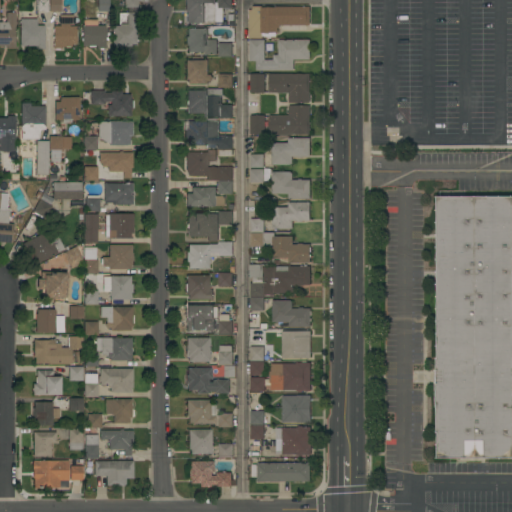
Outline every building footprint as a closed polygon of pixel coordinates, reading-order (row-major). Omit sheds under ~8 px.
[(47,0),(47,11),(35,11),(35,0),(47,0)] [(59,0),(59,11),(48,11),(48,0),(59,0)] [(108,0),(108,11),(97,11),(97,0),(108,0)] [(135,39),(136,39),(136,41),(135,41),(135,44),(130,44),(130,47),(120,47),(120,49),(111,49),(111,26),(118,26),(118,25),(118,13),(126,13),(126,7),(123,7),(123,0),(137,0),(137,7),(136,7),(136,12),(137,12),(137,28),(135,28),(135,39)] [(215,0),(215,2),(218,2),(218,0),(231,0),(231,8),(223,8),(223,22),(205,22),(200,22),(200,24),(195,24),(192,24),(192,23),(186,23),(186,11),(184,11),(184,0),(215,0)] [(279,25),(279,28),(278,28),(278,32),(276,32),(276,37),(271,37),(271,38),(267,38),(267,37),(262,37),(262,38),(248,38),(248,10),(251,10),(251,6),(262,6),(262,7),(275,7),(310,7),(309,25),(279,25)] [(14,26),(14,45),(15,45),(15,48),(5,49),(5,46),(0,46),(0,22),(5,22),(5,13),(14,12),(14,26)] [(72,15),(72,17),(78,17),(78,22),(73,22),(73,23),(72,23),(72,25),(68,25),(68,26),(75,26),(75,32),(76,32),(76,33),(75,33),(75,44),(73,44),(73,45),(71,45),(71,44),(70,44),(70,47),(69,47),(64,47),(60,47),(60,48),(58,48),(58,50),(54,49),(54,48),(52,48),(52,47),(52,43),(52,38),(51,38),(51,36),(52,36),(52,32),(52,28),(52,26),(59,26),(59,25),(58,25),(58,24),(57,24),(57,18),(59,18),(59,15),(72,15)] [(20,46),(19,19),(36,19),(36,25),(43,25),(43,49),(34,49),(34,46),(20,46)] [(104,48),(102,48),(102,50),(98,50),(98,48),(96,48),(96,46),(94,46),(94,47),(87,47),(87,46),(81,46),(81,41),(80,41),(80,38),(81,38),(81,35),(80,35),(80,33),(81,33),(81,26),(82,26),(82,20),(96,20),(96,25),(104,25),(104,48)] [(207,40),(216,40),(216,41),(217,41),(217,55),(204,55),(204,52),(187,52),(187,44),(185,44),(185,36),(187,36),(187,28),(207,28),(207,40)] [(256,70),(256,61),(250,61),(249,39),(265,39),(265,58),(272,58),(272,41),(278,41),(278,40),(310,40),(310,59),(294,59),(294,70),(256,70)] [(232,43),(232,56),(218,56),(218,43),(232,43)] [(207,60),(207,75),(211,75),(211,77),(213,77),(212,79),(211,79),(211,81),(207,81),(207,84),(187,84),(187,79),(185,79),(185,60),(207,60)] [(293,73),(293,74),(304,74),(309,74),(309,103),(288,103),(288,93),(269,93),(269,74),(293,73)] [(232,74),(232,88),(218,88),(218,74),(232,74)] [(250,74),(265,74),(264,93),(250,93),(250,74)] [(207,90),(207,89),(222,89),(222,96),(221,96),(221,105),(232,105),(232,118),(218,118),(218,117),(202,117),(202,113),(187,113),(186,105),(186,101),(186,90),(207,90)] [(106,116),(106,104),(109,105),(110,102),(103,102),(103,104),(89,104),(89,90),(103,90),(103,93),(110,93),(110,91),(121,91),(121,94),(130,94),(130,100),(131,100),(132,100),(132,108),(131,108),(131,109),(129,109),(129,116),(106,116)] [(78,97),(77,120),(70,120),(70,122),(61,122),(61,121),(60,121),(60,120),(53,120),(54,102),(59,102),(59,99),(59,97),(78,97)] [(38,139),(20,139),(20,130),(20,103),(29,103),(29,106),(44,106),(44,130),(40,130),(38,131),(38,139)] [(289,115),(289,105),(310,105),(310,134),(269,134),(269,115),(289,115)] [(14,137),(14,151),(0,151),(0,118),(6,118),(6,116),(14,116),(14,137)] [(250,116),(265,116),(265,134),(250,134),(250,116)] [(207,121),(207,118),(217,118),(217,121),(218,121),(218,135),(225,135),(225,136),(232,136),(232,149),(218,149),(218,148),(207,148),(204,148),(204,145),(187,145),(187,139),(185,139),(185,138),(184,138),(184,130),(185,130),(185,129),(187,129),(187,121),(207,121)] [(97,129),(89,129),(89,123),(97,123),(97,121),(131,121),(131,135),(129,135),(129,144),(125,144),(125,145),(108,145),(108,143),(106,143),(97,137),(97,129)] [(60,136),(60,137),(69,137),(69,149),(60,149),(60,151),(59,151),(59,174),(49,174),(49,164),(50,164),(50,162),(49,162),(49,149),(48,149),(48,136),(60,136)] [(96,136),(96,150),(82,150),(82,136),(96,136)] [(302,156),(302,157),(298,157),(298,156),(292,156),(292,158),(292,164),(290,164),(272,165),(272,143),(286,143),(286,138),(310,138),(310,156),(302,156)] [(35,141),(47,141),(47,150),(48,150),(48,173),(47,173),(47,175),(35,175),(35,141)] [(187,176),(187,171),(185,171),(185,168),(184,168),(184,160),(185,160),(185,155),(184,155),(184,153),(185,153),(185,152),(207,152),(207,150),(216,150),(216,161),(208,161),(208,167),(232,167),(232,180),(206,180),(206,176),(187,176)] [(118,152),(118,151),(121,151),(121,152),(131,152),(131,167),(129,167),(129,178),(122,178),(122,171),(107,171),(107,166),(100,166),(100,163),(98,163),(98,152),(118,152)] [(250,168),(250,154),(263,154),(263,168),(250,168)] [(96,180),(82,180),(83,167),(96,167),(96,180)] [(250,183),(250,169),(264,169),(264,183),(250,183)] [(272,194),(272,172),(290,172),(290,173),(292,173),(292,180),(298,180),(298,179),(301,179),(301,180),(310,180),(310,198),(288,198),(288,194),(272,194)] [(218,194),(218,181),(232,181),(232,194),(218,194)] [(80,182),(80,199),(51,199),(51,182),(80,182)] [(113,204),(113,200),(103,200),(103,183),(123,183),(131,183),(131,193),(129,193),(129,195),(131,195),(131,204),(113,204)] [(185,206),(185,193),(191,193),(191,187),(216,187),(216,196),(225,196),(225,206),(185,206)] [(0,195),(7,196),(7,208),(8,208),(7,223),(12,224),(11,243),(0,242),(0,195)] [(511,458),(438,458),(438,433),(437,433),(437,358),(438,358),(438,196),(511,196),(511,458)] [(84,211),(84,198),(98,198),(98,211),(84,211)] [(38,199),(51,206),(44,218),(32,211),(38,199)] [(310,202),(310,221),(303,220),(303,222),(297,222),(297,221),(292,221),(292,229),(272,229),(272,207),(288,207),(288,202),(310,202)] [(219,225),(218,211),(232,211),(232,225),(219,225)] [(83,214),(96,214),(97,229),(96,229),(96,242),(83,242),(83,214)] [(132,214),(132,233),(129,233),(129,238),(107,238),(107,237),(104,237),(104,214),(107,214),(132,214)] [(218,241),(207,241),(207,236),(190,236),(187,236),(186,228),(186,225),(186,214),(218,214),(218,241)] [(289,263),(289,258),(272,258),(272,246),(250,246),(250,233),(263,233),(263,232),(250,232),(250,219),(263,219),(264,232),(273,232),(273,233),(274,233),(274,237),(292,236),(292,244),(297,244),(297,243),(303,243),(303,244),(310,244),(310,247),(311,247),(311,252),(310,252),(310,254),(311,254),(311,257),(310,257),(310,263),(289,263)] [(31,266),(20,244),(30,239),(29,237),(33,235),(34,237),(47,231),(51,239),(56,236),(63,249),(57,251),(58,253),(31,266)] [(187,268),(187,262),(185,262),(185,252),(188,252),(187,245),(219,244),(218,242),(232,242),(232,255),(219,256),(219,253),(207,253),(207,261),(209,261),(209,264),(208,264),(208,268),(187,268)] [(131,266),(129,266),(129,269),(108,269),(108,266),(103,266),(103,264),(99,264),(99,258),(101,258),(101,257),(108,257),(108,245),(131,245),(131,253),(132,256),(132,259),(131,261),(131,266)] [(69,265),(62,253),(75,246),(81,259),(69,265)] [(96,273),(85,273),(85,271),(82,271),(82,247),(95,247),(95,259),(96,259),(96,273)] [(303,285),(303,286),(298,286),(298,285),(292,285),(292,287),(293,287),(293,292),(291,292),(291,293),(274,293),(274,295),(264,295),(264,310),(250,311),(250,297),(254,297),(254,296),(250,296),(250,283),(253,283),(253,278),(249,278),(249,265),(263,265),(263,267),(267,267),(267,265),(271,264),(271,267),(277,267),(300,267),(300,265),(303,265),(303,266),(304,266),(304,265),(307,265),(307,266),(310,266),(310,285),(303,285)] [(65,279),(67,279),(67,287),(65,287),(65,298),(56,297),(56,298),(51,298),(51,297),(43,297),(43,296),(40,295),(40,289),(36,289),(37,279),(44,279),(44,272),(66,273),(65,279)] [(218,286),(218,273),(232,273),(232,287),(218,286)] [(187,299),(187,294),(186,294),(186,292),(184,292),(184,284),(186,284),(185,275),(208,275),(208,285),(209,285),(209,287),(208,287),(208,289),(211,289),(211,290),(212,290),(212,299),(187,299)] [(109,300),(109,295),(107,295),(107,292),(102,292),(102,277),(108,277),(108,276),(129,276),(129,284),(131,284),(131,292),(129,292),(129,300),(109,300)] [(83,304),(83,291),(96,291),(96,304),(83,304)] [(289,327),(289,322),(272,322),(272,300),(292,300),(292,308),(299,308),(299,307),(303,307),(303,308),(310,308),(310,311),(311,311),(311,316),(310,316),(310,319),(311,319),(311,322),(310,322),(310,327),(289,327)] [(82,318),(68,318),(68,306),(82,306),(82,318)] [(209,322),(213,322),(213,324),(215,324),(215,327),(214,327),(214,330),(190,330),(190,329),(186,329),(186,322),(186,307),(209,306),(209,322)] [(131,307),(131,315),(132,315),(132,323),(131,323),(131,326),(129,326),(129,330),(109,330),(109,328),(105,328),(105,326),(104,326),(104,323),(105,323),(105,317),(99,317),(99,307),(131,307)] [(35,333),(35,314),(36,314),(36,310),(54,309),(54,316),(62,316),(63,332),(35,333)] [(96,335),(83,335),(83,321),(97,322),(96,335)] [(219,334),(219,321),(232,321),(232,334),(219,334)] [(282,331),(310,331),(310,358),(282,358),(282,331)] [(48,364),(48,363),(34,363),(34,357),(33,357),(32,339),(35,339),(35,340),(48,340),(48,339),(54,339),(54,343),(60,343),(60,348),(67,348),(67,347),(67,338),(67,336),(82,336),(82,349),(71,349),(71,351),(77,351),(77,363),(71,363),(71,364),(48,364)] [(109,361),(109,358),(105,358),(105,356),(104,356),(104,354),(99,354),(99,351),(95,351),(95,346),(95,337),(130,338),(130,348),(131,348),(131,352),(130,352),(130,355),(130,360),(127,360),(127,361),(109,361)] [(208,338),(208,345),(209,345),(209,346),(208,346),(208,354),(209,354),(209,358),(208,358),(208,362),(187,362),(187,357),(185,357),(185,355),(184,355),(184,346),(186,346),(186,338),(208,338)] [(219,365),(219,351),(219,346),(232,346),(232,351),(232,365),(219,365)] [(264,347),(264,361),(250,361),(250,346),(264,347)] [(96,366),(83,366),(83,353),(96,353),(96,366)] [(264,361),(264,375),(250,376),(250,361),(264,361)] [(296,364),(296,363),(310,363),(310,391),(296,391),(296,390),(271,390),(271,364),(296,364)] [(67,367),(81,366),(82,380),(68,381),(67,367)] [(224,366),(235,366),(235,377),(224,377),(224,366)] [(132,368),(131,388),(130,387),(130,392),(109,392),(109,388),(108,388),(108,385),(99,385),(99,382),(97,382),(97,376),(98,376),(98,368),(132,368)] [(210,368),(210,379),(207,379),(207,382),(212,382),(212,380),(229,380),(229,393),(216,393),(216,391),(206,391),(206,394),(195,394),(195,390),(187,390),(187,384),(185,384),(185,375),(187,375),(187,368),(210,368)] [(51,370),(51,377),(59,377),(59,395),(32,395),(32,391),(31,391),(31,388),(32,388),(32,383),(35,383),(35,377),(36,377),(36,370),(51,370)] [(83,371),(96,371),(96,374),(95,374),(95,382),(96,382),(96,397),(83,397),(83,371)] [(265,377),(264,392),(250,391),(250,377),(265,377)] [(282,396),(296,396),(296,395),(311,395),(311,401),(310,401),(310,417),(310,423),(296,423),(296,422),(282,422),(282,396)] [(67,398),(82,398),(82,410),(67,410),(67,398)] [(133,410),(133,415),(130,417),(130,418),(128,418),(128,423),(126,423),(112,423),(112,416),(111,416),(111,414),(104,414),(104,399),(111,399),(131,399),(131,409),(133,410)] [(209,400),(209,404),(215,404),(215,420),(214,421),(214,424),(191,424),(191,423),(188,423),(188,416),(186,416),(186,400),(209,400)] [(51,408),(58,408),(58,418),(51,418),(51,425),(32,425),(32,408),(33,408),(33,402),(51,402),(51,408)] [(264,411),(264,425),(250,424),(250,411),(264,411)] [(232,413),(233,427),(219,427),(219,413),(232,413)] [(100,414),(101,414),(101,417),(100,417),(100,428),(86,428),(86,414),(100,414)] [(264,426),(264,439),(250,439),(250,426),(264,426)] [(310,434),(311,434),(311,448),(310,448),(310,455),(302,455),(302,456),(298,456),(298,455),(296,455),(296,454),(276,454),(276,442),(282,442),(282,440),(275,440),(275,428),(296,428),(296,427),(298,427),(298,426),(302,426),(302,427),(311,427),(310,434)] [(68,439),(67,439),(67,430),(68,430),(68,428),(81,428),(81,438),(82,438),(82,448),(81,448),(81,450),(68,450),(68,439)] [(118,430),(118,429),(122,429),(122,430),(132,430),(132,445),(129,445),(129,456),(122,456),(122,449),(108,449),(108,439),(99,439),(99,430),(118,430)] [(210,430),(210,446),(211,446),(211,449),(210,449),(210,454),(189,454),(189,449),(187,449),(187,430),(210,430)] [(32,432),(55,432),(55,443),(50,443),(50,456),(32,456),(32,432)] [(97,434),(97,445),(98,445),(98,448),(97,448),(97,458),(91,458),(91,461),(88,461),(88,458),(83,458),(83,445),(84,445),(84,435),(85,434),(97,434)] [(233,444),(233,458),(219,458),(219,444),(233,444)] [(67,460),(67,480),(58,480),(58,487),(49,488),(44,488),(33,488),(33,485),(33,478),(32,478),(32,470),(31,470),(31,462),(32,462),(32,460),(67,460)] [(132,461),(132,478),(124,478),(124,485),(105,485),(105,476),(93,476),(93,461),(132,461)] [(212,461),(212,472),(209,472),(209,476),(214,475),(214,473),(223,473),(223,471),(225,471),(225,473),(231,473),(231,486),(218,486),(218,484),(209,484),(209,487),(198,487),(198,483),(189,483),(189,478),(188,478),(188,476),(187,476),(187,470),(188,470),(188,468),(189,468),(189,461),(212,461)] [(310,463),(310,482),(257,481),(257,477),(252,477),(252,464),(257,465),(257,463),(310,463)] [(82,466),(82,480),(69,480),(69,466),(82,466)]
